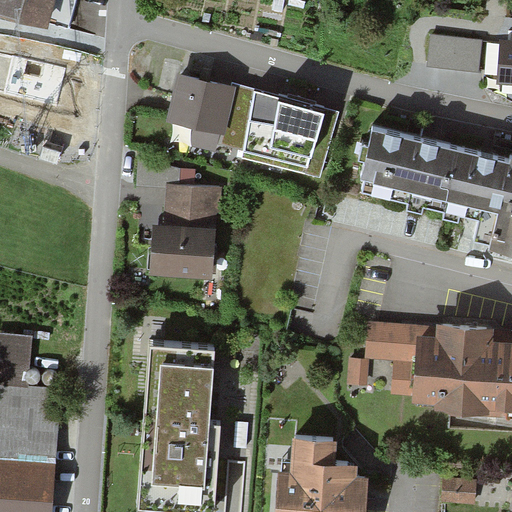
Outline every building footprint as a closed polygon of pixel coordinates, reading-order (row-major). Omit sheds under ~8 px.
[(0,0),(0,16),(46,30),(49,19),(67,25),(74,0),(0,0)] [(480,41),(430,36),(427,66),(477,71),(480,41)] [(511,41),(504,41),(502,84),(511,84),(511,41)] [(0,53),(0,90),(57,105),(66,70),(0,53)] [(179,75),(168,120),(223,133),(233,88),(179,75)] [(311,104),(255,88),(234,83),(233,88),(223,133),(220,144),(245,149),(244,157),(321,175),(339,111),(311,104)] [(362,174),(360,184),(459,207),(477,212),(472,234),(488,238),(486,248),(511,253),(511,160),(494,156),(472,151),(453,146),(369,126),(358,173),(362,174)] [(176,182),(199,183),(200,168),(177,167),(176,182)] [(166,226),(214,227),(220,227),(221,185),(167,184),(166,226)] [(154,225),(152,274),(212,277),(214,227),(166,226),(154,225)] [(394,357),(392,391),(416,392),(416,400),(438,402),(437,410),(508,414),(509,399),(511,399),(511,327),(492,327),(493,315),(435,311),(435,323),(369,319),(367,355),(394,357)] [(0,511),(52,511),(60,378),(28,376),(31,323),(0,321),(0,373),(1,373),(0,384),(0,511)] [(145,332),(134,503),(211,508),(215,450),(217,412),(209,411),(214,336),(145,332)] [(346,358),(345,380),(363,381),(365,360),(346,358)] [(278,467),(274,511),(364,511),(366,498),(367,474),(356,473),(357,459),(335,457),(336,436),(292,434),(290,467),(278,467)] [(445,479),(443,501),(474,504),(476,482),(445,479)]
